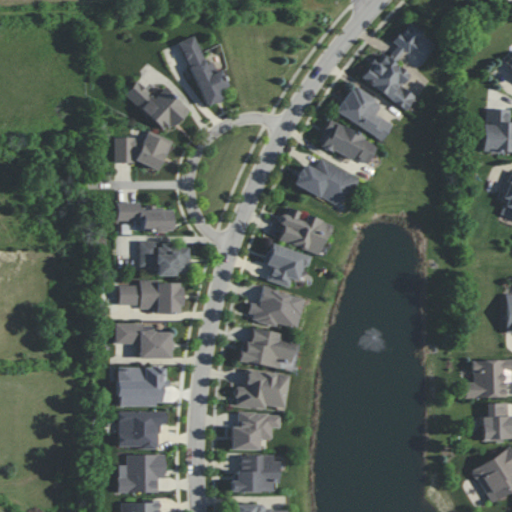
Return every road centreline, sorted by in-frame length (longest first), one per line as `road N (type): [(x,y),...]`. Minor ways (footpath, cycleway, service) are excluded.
road 1 (residential): [(202,511),(200,436),(215,320),(247,212),(285,127),(381,0)]
road 2 (residential): [(285,127),(258,117),(236,121),(201,149),(189,187),(196,211),(213,234),(237,244)]
